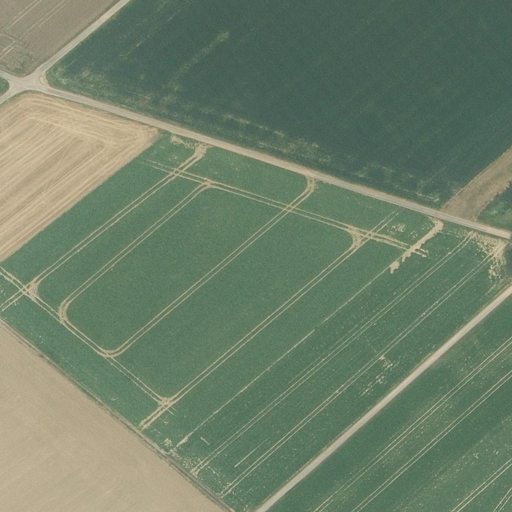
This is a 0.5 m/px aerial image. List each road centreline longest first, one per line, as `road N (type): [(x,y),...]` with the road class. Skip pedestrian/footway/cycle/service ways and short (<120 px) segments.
road 1 (track): [(24,86),(511,239)]
road 2 (track): [(511,289),(261,511)]
road 3 (track): [(230,511),(0,320)]
road 4 (track): [(24,86),(127,0)]
